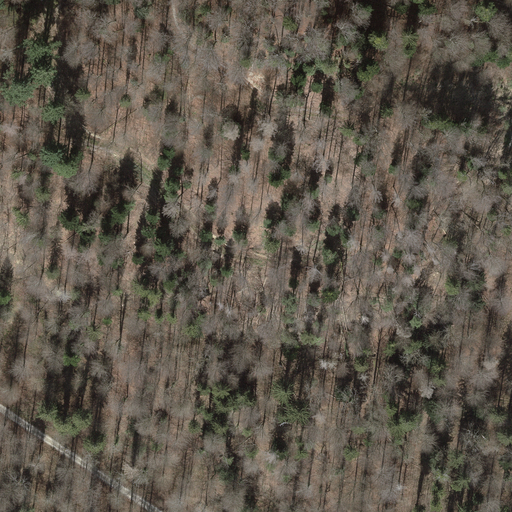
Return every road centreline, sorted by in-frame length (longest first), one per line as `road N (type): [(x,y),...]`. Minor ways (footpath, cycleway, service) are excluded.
road 1 (track): [(55,0),(55,77),(74,123),(141,161),(216,244)]
road 2 (track): [(173,0),(191,44),(260,98),(298,110),(378,111)]
road 3 (track): [(0,407),(155,511)]
